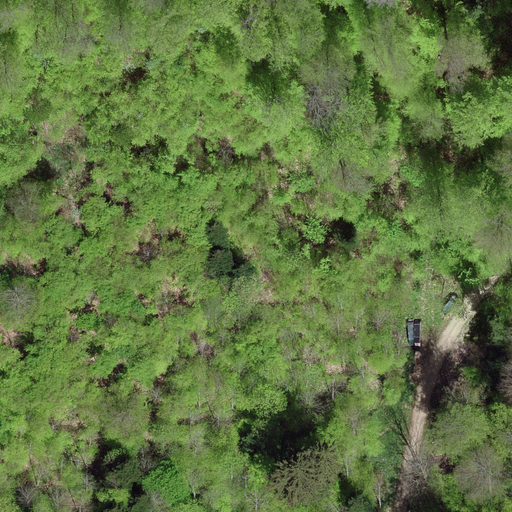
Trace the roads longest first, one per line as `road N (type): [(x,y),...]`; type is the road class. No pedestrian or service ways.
road 1 (track): [(423,380),(426,291),(489,65),(511,17)]
road 2 (track): [(397,511),(423,380),(454,321),(511,252)]
